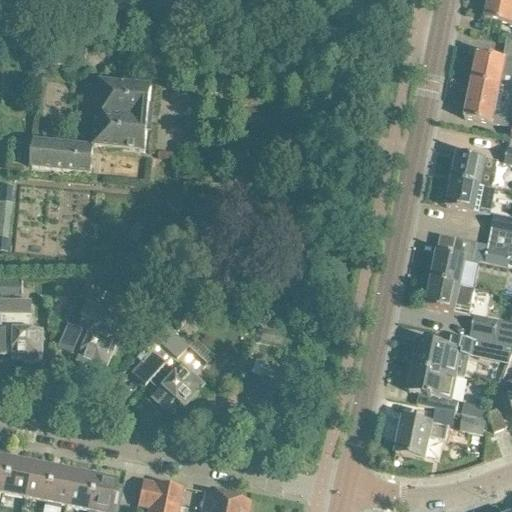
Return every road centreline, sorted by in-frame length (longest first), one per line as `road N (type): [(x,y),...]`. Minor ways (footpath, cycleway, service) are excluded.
road 1 (unclassified): [(344,489),(446,0)]
road 2 (track): [(152,0),(436,45)]
road 3 (residential): [(344,489),(136,453)]
road 4 (residential): [(136,453),(126,418),(104,399),(32,383),(0,397)]
road 5 (residential): [(344,489),(441,497),(511,475)]
road 6 (residential): [(136,453),(0,422)]
